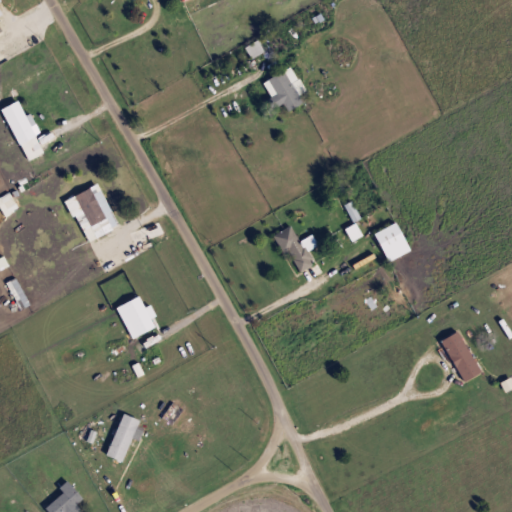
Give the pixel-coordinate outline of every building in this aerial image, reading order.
[(302,90),(295,95),(299,101),(285,111),(278,103),(270,109),(263,101),(270,96),(261,83),(285,66),(302,90)] [(0,112),(0,107),(14,100),(40,153),(24,161),(0,112)] [(90,187),(106,230),(90,236),(73,193),(90,187)] [(370,232),(392,222),(406,250),(385,261),(370,232)] [(313,262),(294,273),(272,234),(288,225),(297,241),(309,234),(314,244),(305,249),(313,262)] [(118,304),(136,295),(152,326),(134,335),(118,304)] [(478,371),(460,381),(436,340),(455,330),(478,371)] [(102,455),(119,413),(136,419),(119,462),(102,455)] [(79,499),(63,511),(44,511),(41,507),(68,485),(79,499)]
